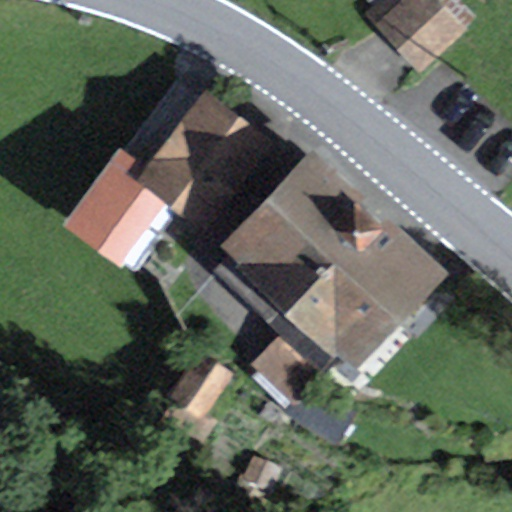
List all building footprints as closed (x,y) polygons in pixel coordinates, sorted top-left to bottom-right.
[(431,0),(410,0),(385,24),(419,60),(456,26),(431,0)] [(206,101),(149,175),(201,215),(258,141),(206,101)] [(217,265),(287,331),(327,369),(426,266),(316,161),(217,265)] [(364,405),(327,369),(287,331),(258,362),(296,397),(290,412),(330,450),(364,405)] [(202,355),(163,410),(198,437),(212,419),(200,409),(226,372),(202,355)]
